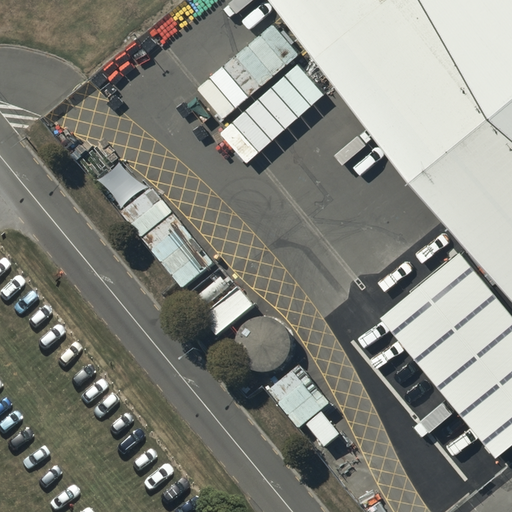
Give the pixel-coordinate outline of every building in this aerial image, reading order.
[(511,0),(278,0),(299,26),(420,175),(511,288),(511,0)] [(436,243),(420,256),(458,301),(474,288),(436,243)] [(216,333),(252,304),(238,285),(201,314),(216,333)] [(260,369),(263,369),(265,369),(267,369),(270,368),(272,368),(274,367),(276,366),(278,364),(280,363),(282,361),(284,360),(285,358),(287,356),(288,354),(289,351),(289,349),(290,347),(290,344),(291,342),(290,340),(290,337),(290,335),(289,333),(288,330),(287,328),(286,326),(284,324),(283,322),(281,321),(279,319),(277,318),(275,317),(273,316),(271,315),(268,315),(266,314),(263,314),(261,314),(259,314),(256,315),(254,316),(252,316),(250,318),(248,319),(246,320),(244,322),(242,324),(241,326),(239,328),(238,330),(237,332),(237,334),(236,336),(236,339),(236,341),(236,344),(236,346),(236,348),(237,351),(238,353),(239,355),(240,357),(242,359),(243,361),(245,362),(247,364),(249,365),(251,366),(253,367),(256,368),(258,369),(260,369)] [(338,473),(361,454),(348,438),(325,457),(338,473)]
